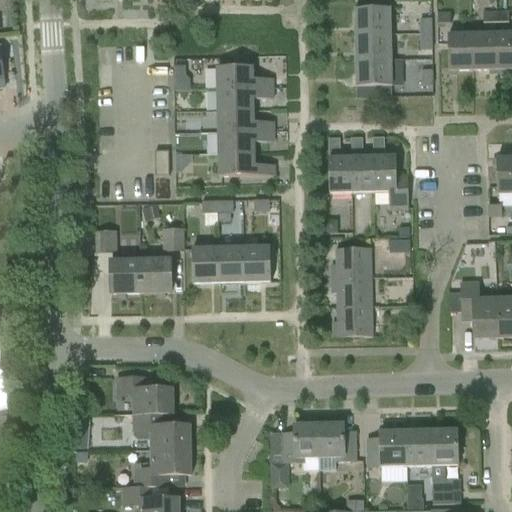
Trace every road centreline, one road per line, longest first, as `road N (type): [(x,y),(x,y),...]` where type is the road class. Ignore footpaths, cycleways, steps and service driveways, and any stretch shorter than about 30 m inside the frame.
road 1 (residential): [(301,387),(300,0)]
road 2 (residential): [(50,347),(58,222),(49,0)]
road 3 (residential): [(426,383),(425,315),(446,254),(447,165)]
road 4 (residential): [(261,387),(203,358),(156,347),(50,347)]
road 5 (residential): [(37,511),(50,347)]
road 6 (residential): [(505,511),(496,486),(494,381)]
road 7 (residential): [(230,511),(229,471),(261,387)]
road 8 (residential): [(301,387),(426,383)]
